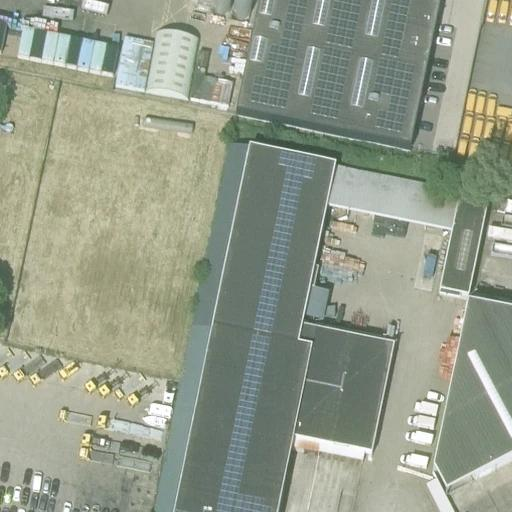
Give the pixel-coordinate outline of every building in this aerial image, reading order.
[(214,0),(214,17),(244,18),(244,0),(214,0)] [(258,0),(234,118),(409,153),(439,0),(258,0)] [(144,83),(142,93),(186,101),(196,43),(153,35),(144,83)] [(277,511),(291,444),(370,460),(392,350),(300,331),(325,212),(329,193),(333,171),(334,171),(247,153),(229,149),(154,511),(277,511)] [(458,197),(450,237),(437,297),(466,303),(487,203),(458,197)] [(511,318),(466,310),(431,475),(460,460),(473,483),(511,462),(511,318)] [(1,436),(0,445),(0,484),(9,485),(14,437),(1,436)]
